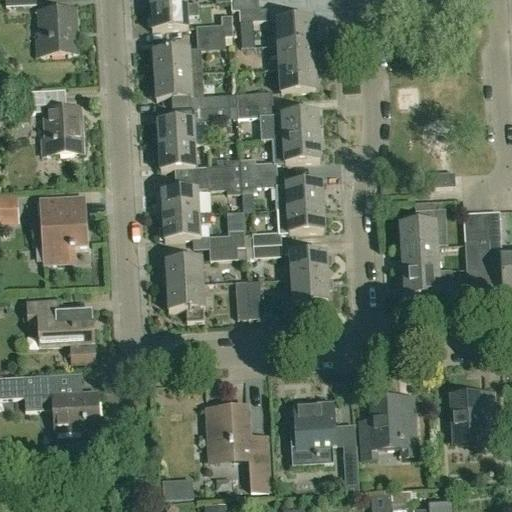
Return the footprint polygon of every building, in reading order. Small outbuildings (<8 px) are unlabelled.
[(35,0),(5,0),(6,9),(36,7),(35,0)] [(150,0),(151,9),(187,7),(186,0),(150,0)] [(231,14),(238,14),(238,13),(259,12),(258,0),(230,2),(231,14)] [(187,7),(151,9),(152,34),(188,32),(188,19),(198,19),(198,6),(187,7)] [(238,14),(239,25),(268,23),(267,23),(267,11),(259,12),(238,13),(238,14)] [(74,12),(37,14),(38,43),(36,43),(37,58),(76,56),(74,12)] [(224,28),(225,39),(233,39),(232,19),(221,20),(221,28),(224,28)] [(278,48),(314,46),(312,22),(276,24),(278,48)] [(196,30),(196,41),(225,39),(224,28),(221,28),(196,30)] [(196,41),(197,52),(200,52),(201,53),(226,52),(225,39),(196,41)] [(315,70),(314,46),(278,48),(279,72),(315,70)] [(200,52),(197,52),(189,53),(153,55),(155,79),(191,77),(202,76),(201,53),(200,52)] [(315,70),(279,72),(280,97),(317,95),(315,70)] [(192,102),(191,77),(155,79),(156,104),(192,102)] [(80,111),(46,113),(45,94),(13,96),(14,109),(32,108),(32,114),(34,115),(42,115),(44,141),(42,141),(43,157),(83,155),(80,111)] [(236,110),(273,108),(272,95),(235,98),(236,110)] [(200,100),(201,111),(229,110),(228,98),(200,100)] [(273,118),(273,108),(236,110),(237,122),(260,120),(274,119),(273,118)] [(229,110),(201,111),(201,124),(229,122),(229,110)] [(261,143),(272,143),(283,142),(319,140),(317,115),(273,118),(274,119),(260,120),(261,143)] [(159,149),(195,147),(193,122),(157,124),(159,149)] [(319,140),(283,142),(272,143),(273,166),(276,166),(276,167),(320,165),(319,140)] [(195,147),(159,149),(160,173),(196,171),(195,147)] [(277,177),(276,167),(276,166),(273,166),(255,167),(255,162),(240,163),(241,179),(277,177)] [(204,170),(205,181),(241,179),(240,163),(225,164),(225,168),(204,170)] [(241,179),(242,197),(257,196),(256,191),(275,190),(278,190),(278,189),(277,177),(241,179)] [(455,177),(433,178),(434,192),(456,191),(455,177)] [(241,179),(205,181),(206,194),(227,193),(227,197),(242,197),(241,179)] [(276,213),(323,210),(322,185),(286,187),(286,189),(278,189),(278,190),(275,190),(276,213)] [(161,194),(163,219),(199,217),(198,192),(161,194)] [(12,201),(0,202),(0,223),(13,223),(12,201)] [(65,203),(40,204),(43,265),(71,263),(71,250),(75,250),(74,248),(88,247),(87,217),(66,218),(65,203)] [(436,206),(416,207),(416,215),(435,214),(436,214),(436,206)] [(280,238),(289,237),(324,235),(323,210),(276,213),(277,236),(280,236),(280,238)] [(401,252),(438,250),(436,219),(436,214),(435,214),(416,215),(417,227),(400,228),(401,252)] [(499,215),(486,216),(488,244),(501,243),(499,215)] [(199,217),(163,219),(164,243),(200,241),(199,227),(210,227),(210,216),(199,217)] [(465,245),(476,245),(475,216),(464,217),(465,245)] [(475,216),(476,245),(477,252),(489,251),(488,244),(486,216),(475,216)] [(208,240),(209,251),(245,249),(244,234),(229,234),(229,239),(208,240)] [(281,247),(280,238),(280,236),(277,236),(252,237),(253,248),(281,247)] [(281,259),(281,247),(253,248),(253,261),(281,259)] [(245,249),(209,251),(210,264),(238,262),(237,251),(245,250),(245,249)] [(439,274),(438,250),(401,252),(402,276),(439,274)] [(491,279),(490,274),(489,260),(489,251),(477,252),(478,272),(478,279),(491,279)] [(290,258),(291,282),(327,280),(326,256),(290,258)] [(511,258),(500,259),(501,274),(502,296),(511,295),(511,258)] [(166,289),(203,287),(202,262),(165,264),(166,289)] [(441,299),(440,287),(451,286),(451,273),(439,274),(402,276),(404,301),(441,299)] [(327,280),(291,282),(292,307),(328,305),(327,280)] [(237,322),(249,322),(247,284),(235,285),(237,322)] [(247,284),(249,322),(261,321),(259,284),(247,284)] [(204,311),(203,287),(166,289),(168,313),(186,312),(186,324),(204,323),(204,311)] [(96,367),(95,346),(94,346),(92,314),(58,316),(58,304),(27,306),(28,324),(38,323),(39,349),(70,347),(71,368),(96,367)] [(52,380),(0,382),(0,403),(24,402),(25,415),(54,414),(55,437),(99,435),(97,395),(82,396),(53,398),(52,380)] [(496,445),(495,418),(484,418),(482,398),(453,400),(455,447),(496,445)] [(419,461),(418,449),(415,449),(413,402),(372,404),(373,422),(358,423),(360,464),(379,463),(378,456),(400,455),(400,462),(419,461)] [(332,450),(335,450),(333,407),(293,408),(294,432),(290,432),(292,470),(333,467),(332,450)] [(250,463),(249,439),(247,411),(207,413),(210,465),(248,463),(250,463)] [(359,497),(356,449),(343,450),(345,498),(359,497)] [(250,463),(248,463),(250,497),(271,496),(270,462),(250,463)] [(390,495),(390,497),(391,509),(411,506),(411,494),(390,495)]
